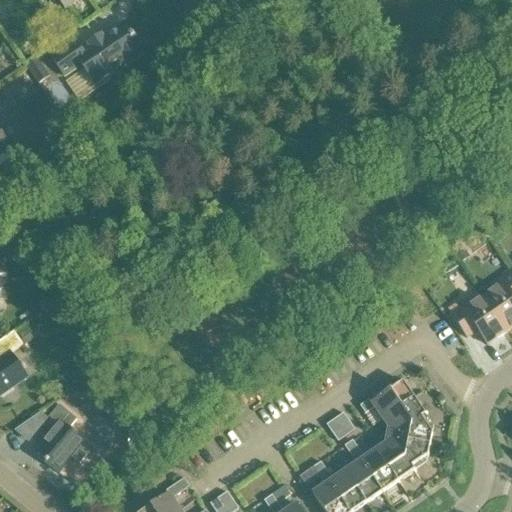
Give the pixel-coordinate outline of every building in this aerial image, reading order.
[(57,0),(65,11),(80,0),(57,0)] [(177,0),(189,17),(212,1),(211,0),(177,0)] [(64,79),(79,69),(95,92),(112,81),(111,79),(119,73),(116,69),(120,67),(123,70),(145,55),(132,36),(130,37),(122,26),(83,53),(74,40),(49,57),(64,79)] [(27,69),(39,86),(49,79),(37,62),(27,69)] [(0,155),(11,148),(0,132),(0,128),(6,125),(0,116),(0,155)] [(22,247),(31,242),(23,230),(14,235),(22,247)] [(463,252),(456,257),(461,264),(468,259),(463,252)] [(484,299),(508,334),(511,331),(511,274),(501,282),(504,286),(484,299)] [(508,334),(484,299),(465,313),(462,309),(451,316),(467,340),(478,333),(488,348),(508,334)] [(23,347),(23,346),(43,333),(36,322),(16,336),(14,334),(0,343),(0,362),(0,400),(26,382),(9,357),(23,347)] [(383,422),(415,400),(403,384),(372,405),(369,402),(360,408),(366,416),(375,410),(383,422)] [(415,400),(383,422),(389,431),(392,429),(397,437),(422,420),(426,417),(415,400)] [(53,436),(38,455),(46,462),(45,464),(60,476),(72,461),(79,466),(92,450),(69,431),(77,422),(59,407),(43,427),(53,436)] [(338,444),(355,433),(344,416),(327,427),(338,444)] [(433,436),(422,420),(397,437),(400,441),(431,447),(433,436)] [(396,444),(412,469),(428,458),(431,447),(400,441),(396,444)] [(351,457),(359,452),(353,443),(345,448),(351,457)] [(377,453),(399,485),(415,473),(412,469),(396,444),(388,449),(386,446),(377,453)] [(361,463),(383,495),(399,485),(377,453),(365,461),(359,452),(351,457),(357,466),(361,463)] [(345,474),(367,506),(383,495),(361,463),(357,466),(345,474)] [(319,479),(327,473),(321,464),(313,470),(319,479)] [(347,511),(357,511),(367,506),(345,474),(333,482),(327,473),(319,479),(325,488),(329,485),(347,511)] [(179,511),(172,501),(190,489),(184,481),(166,493),(169,497),(146,511),(179,511)] [(347,511),(329,485),(325,488),(313,496),(323,511),(347,511)] [(284,489),(273,497),(279,506),(291,498),(285,489),(284,489)] [(214,511),(238,511),(239,511),(227,495),(210,506),(214,511)] [(270,511),(279,506),(273,497),(264,503),(270,511)]
